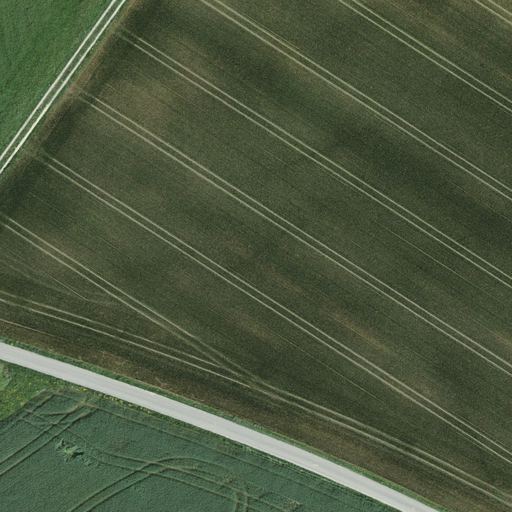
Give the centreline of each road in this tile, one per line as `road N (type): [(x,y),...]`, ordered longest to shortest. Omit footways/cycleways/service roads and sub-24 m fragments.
road 1 (unclassified): [(0,349),(245,435),(422,511)]
road 2 (track): [(0,171),(121,0)]
